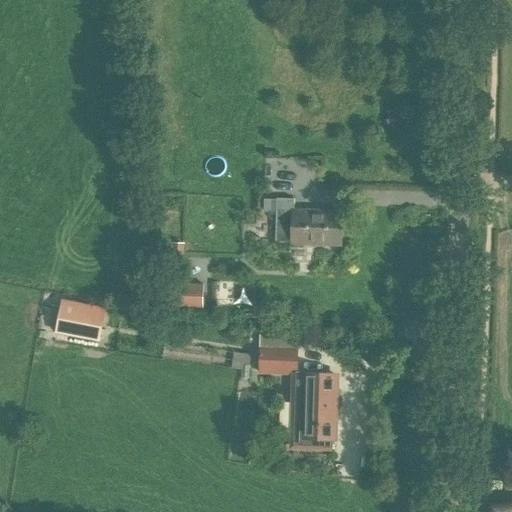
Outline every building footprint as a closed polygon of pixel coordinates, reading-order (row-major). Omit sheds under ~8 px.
[(273,195),(272,259),(276,259),(292,260),(296,260),(299,260),(300,243),(341,244),(342,211),(298,210),(298,196),(295,196),(280,195),(273,195)] [(182,258),(182,254),(182,243),(170,243),(170,249),(169,257),(182,258)] [(203,309),(204,285),(163,283),(162,307),(203,309)] [(62,299),(56,333),(100,342),(107,308),(62,299)] [(262,352),(261,373),(297,374),(298,352),(298,351),(262,349),(262,352)] [(251,355),(234,352),(232,369),(243,370),(244,365),(250,366),(251,355)] [(337,377),(305,376),(295,377),(292,438),(302,439),(302,449),(330,449),(331,439),(335,440),(337,377)] [(511,511),(511,499),(501,501),(501,498),(491,499),(491,501),(486,502),(487,507),(484,508),(483,511),(511,511)]
